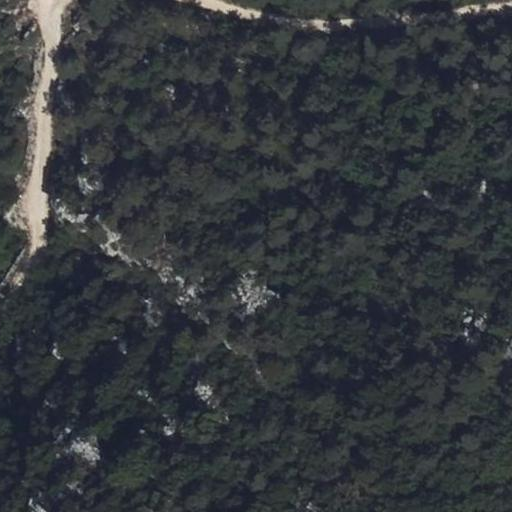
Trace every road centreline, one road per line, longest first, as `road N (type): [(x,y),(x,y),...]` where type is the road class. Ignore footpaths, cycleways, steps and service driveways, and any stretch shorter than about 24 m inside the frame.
road 1 (track): [(191,0),(325,26),(511,8)]
road 2 (track): [(0,309),(43,226),(58,0)]
